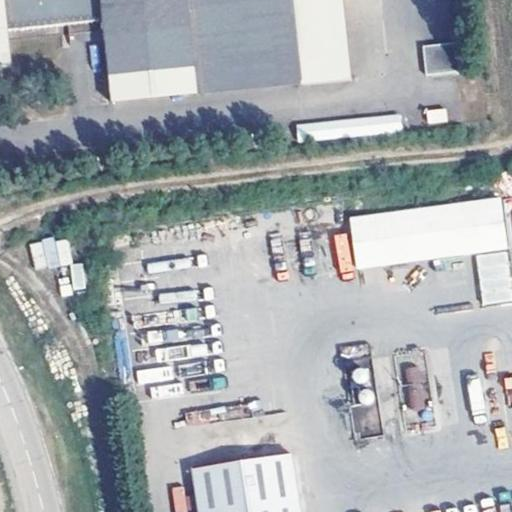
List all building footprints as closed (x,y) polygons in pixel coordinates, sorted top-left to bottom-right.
[(0,0),(0,67),(11,66),(7,30),(104,22),(108,70),(195,62),(281,54),(283,77),(301,76),(301,84),(352,79),(345,0),(0,0)] [(459,45),(425,48),(428,77),(462,73),(459,45)] [(199,94),(301,84),(301,76),(283,77),(281,54),(195,62),(108,70),(111,103),(199,94)] [(469,127),(491,124),(488,95),(466,98),(469,127)] [(397,113),(295,128),(298,143),(399,128),(397,113)] [(500,200),(352,220),(359,269),(507,249),(500,200)] [(30,242),(34,267),(56,263),(52,238),(30,242)] [(302,511),(293,455),(194,471),(200,511),(302,511)]
